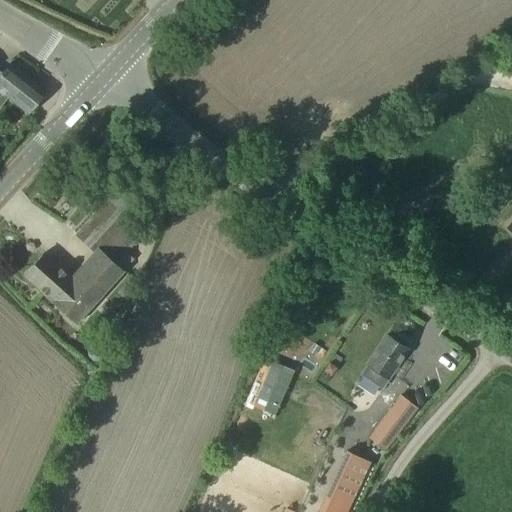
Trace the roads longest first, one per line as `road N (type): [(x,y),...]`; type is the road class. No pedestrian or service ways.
road 1 (unclassified): [(511,364),(100,82)]
road 2 (unknown): [(498,355),(417,446),(375,511)]
road 3 (tertiary): [(0,191),(100,82)]
